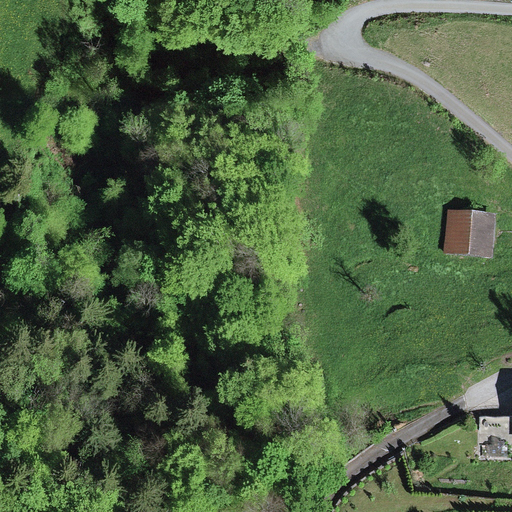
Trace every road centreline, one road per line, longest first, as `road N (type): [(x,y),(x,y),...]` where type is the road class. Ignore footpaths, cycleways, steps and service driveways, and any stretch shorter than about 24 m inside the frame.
road 1 (residential): [(511,156),(423,83),(378,57),(344,50),(344,32),(365,10),(511,13)]
road 2 (track): [(325,511),(352,475),(419,429),(511,388)]
